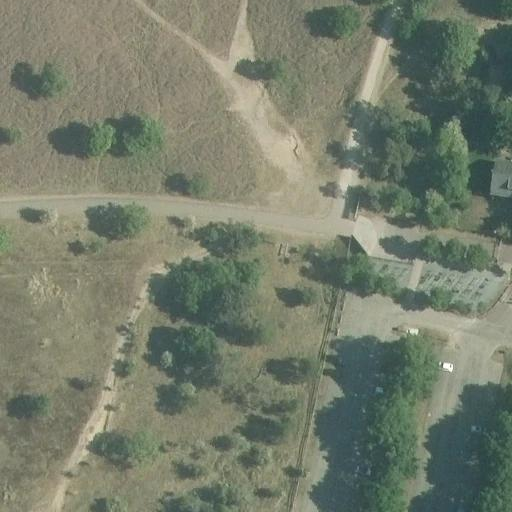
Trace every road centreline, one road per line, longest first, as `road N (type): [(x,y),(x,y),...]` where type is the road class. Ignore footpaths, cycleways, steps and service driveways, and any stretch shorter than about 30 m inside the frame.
road 1 (track): [(334,227),(203,211),(0,209)]
road 2 (track): [(334,227),(396,0)]
road 3 (track): [(511,255),(334,227)]
